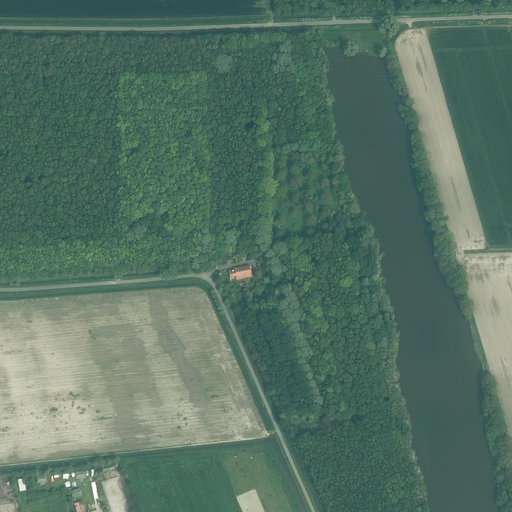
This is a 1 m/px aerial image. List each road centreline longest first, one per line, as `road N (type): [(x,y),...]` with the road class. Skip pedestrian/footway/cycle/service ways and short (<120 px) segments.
road 1 (track): [(511,507),(440,207),(392,64),(391,49),(410,33),(407,20)]
road 2 (unclassified): [(0,27),(511,15)]
road 3 (unclassified): [(313,511),(208,278),(0,289)]
road 4 (track): [(256,25),(256,48),(209,49),(208,72),(179,74),(183,231),(107,236),(110,246),(122,247),(117,281)]
